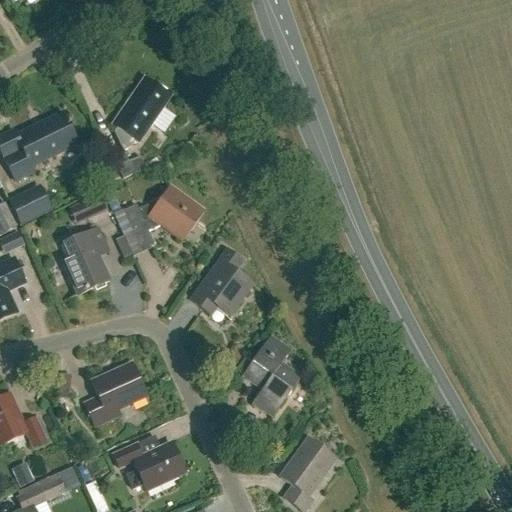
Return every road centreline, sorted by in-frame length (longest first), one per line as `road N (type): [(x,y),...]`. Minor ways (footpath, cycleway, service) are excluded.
road 1 (primary): [(511,510),(370,257),(269,0)]
road 2 (residential): [(242,511),(157,337),(130,330),(0,359)]
road 3 (residential): [(0,76),(97,14),(103,0)]
